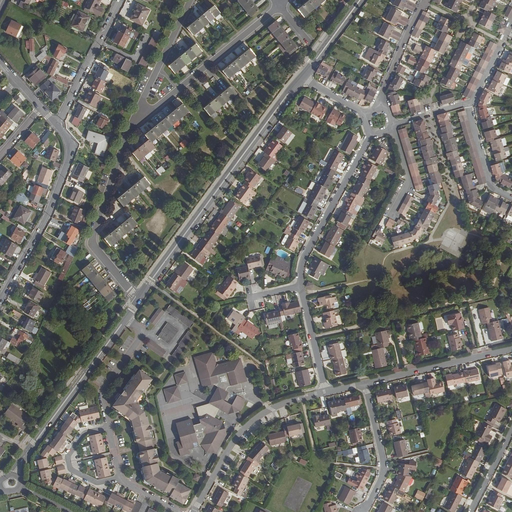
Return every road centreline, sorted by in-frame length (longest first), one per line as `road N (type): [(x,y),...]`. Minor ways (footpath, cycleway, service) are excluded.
road 1 (residential): [(139,297),(300,78)]
road 2 (residential): [(134,116),(92,239),(139,297)]
road 3 (residential): [(0,301),(49,213),(70,155),(57,125)]
road 4 (residential): [(193,511),(241,432),(270,409),(325,393)]
road 5 (residential): [(134,116),(167,99),(279,5)]
road 6 (residential): [(371,134),(308,251),(300,286)]
road 7 (residential): [(26,453),(125,317)]
road 8 (residential): [(366,383),(511,350)]
road 9 (residential): [(120,0),(57,125)]
road 10 (residential): [(363,511),(384,468),(366,383)]
road 11 (residential): [(190,0),(134,116)]
road 12 (residential): [(125,317),(139,339),(104,389),(109,427)]
road 13 (residential): [(109,427),(85,432),(68,455),(72,469),(97,483),(120,477)]
